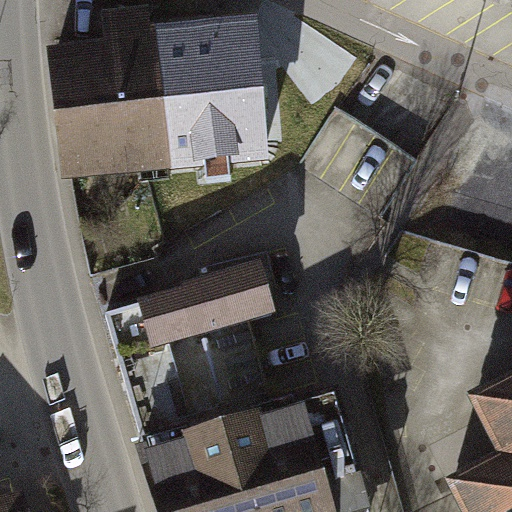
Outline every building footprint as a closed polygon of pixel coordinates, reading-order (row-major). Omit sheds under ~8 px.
[(268,174),(254,27),(143,37),(140,6),(98,10),(101,47),(49,52),(63,194),(268,174)] [(90,266),(133,432),(198,416),(155,250),(90,266)] [(133,432),(155,511),(331,511),(320,470),(349,461),(325,378),(198,416),(133,432)] [(461,511),(511,511),(511,396),(475,414),(507,478),(457,502),(461,511)] [(22,511),(14,483),(0,487),(0,511),(22,511)]
